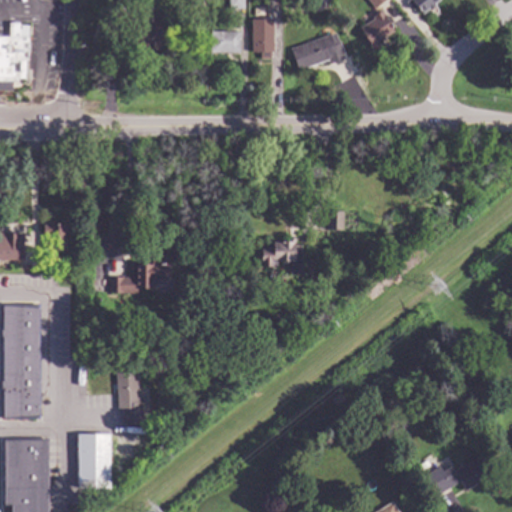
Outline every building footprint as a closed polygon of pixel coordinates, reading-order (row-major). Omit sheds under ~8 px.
[(151,0),(151,25),(160,25),(160,51),(151,51),(151,56),(141,56),(141,50),(132,50),(132,25),(140,25),(140,16),(134,16),(134,0),(151,0)] [(242,0),(242,8),(228,8),(227,0),(242,0)] [(328,0),(330,3),(313,10),(309,0),(328,0)] [(383,0),(373,8),(366,0),(383,0)] [(436,0),(420,14),(415,7),(411,10),(404,2),(406,0),(436,0)] [(384,16),(388,14),(392,21),(389,23),(393,31),(381,37),(384,43),(371,50),(358,27),(372,18),(371,16),(381,10),(384,16)] [(272,52),(269,52),(269,58),(258,58),(258,52),(250,52),(250,20),(272,20),(272,52)] [(238,53),(209,53),(209,31),(238,31),(238,53)] [(342,58),(327,64),(326,60),(297,71),(289,48),(333,32),(342,58)] [(0,36),(27,37),(27,59),(24,59),(23,77),(16,77),(16,81),(0,80),(0,36)] [(341,229),(325,229),(325,210),(341,210),(341,229)] [(64,221),(63,250),(46,249),(46,236),(43,236),(43,223),(47,224),(48,220),(64,221)] [(293,245),(300,245),(300,274),(288,274),(289,261),(275,261),(275,266),(259,266),(259,248),(271,248),(272,241),(294,241),(293,245)] [(22,262),(6,263),(6,248),(22,248),(22,262)] [(158,263),(169,263),(169,275),(162,274),(162,279),(149,279),(149,288),(136,288),(136,293),(107,292),(107,276),(134,276),(134,263),(146,263),(146,261),(158,261),(158,263)] [(38,418),(2,418),(2,388),(0,388),(0,381),(2,381),(2,336),(0,336),(0,329),(1,329),(1,305),(37,305),(38,418)] [(101,352),(87,352),(87,335),(101,336),(101,352)] [(137,402),(140,402),(141,422),(121,423),(120,408),(116,408),(114,372),(136,371),(137,402)] [(344,399),(335,406),(329,398),(339,391),(344,399)] [(108,488),(75,488),(75,433),(108,433),(108,488)] [(46,511),(10,511),(10,504),(3,504),(2,439),(46,439),(46,511)] [(435,462),(429,465),(425,458),(431,454),(435,462)] [(487,474),(480,478),(481,479),(464,489),(459,481),(437,494),(425,474),(438,466),(441,470),(450,465),(452,469),(461,464),(462,466),(477,457),(487,474)] [(397,511),(373,511),(391,501),(397,511)]
